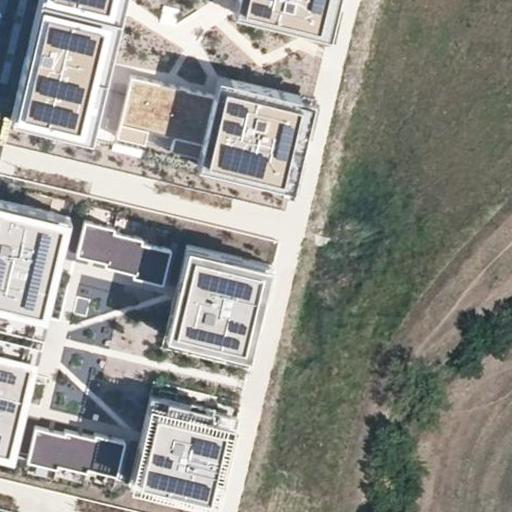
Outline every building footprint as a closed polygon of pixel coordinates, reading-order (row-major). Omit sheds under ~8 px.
[(102,89),(123,0),(40,0),(14,118),(114,143),(119,121),(126,94),(102,89)] [(250,0),(235,0),(233,12),(246,15),(250,0)] [(250,0),(246,15),(316,31),(320,14),(333,17),(337,0),(250,0)] [(320,14),(316,31),(329,34),(333,17),(320,14)] [(213,93),(131,73),(126,94),(119,121),(202,141),(201,146),(214,149),(210,167),(280,183),(284,165),(297,168),(309,115),(296,112),(300,94),(231,78),(227,96),(213,93)] [(227,96),(231,78),(218,75),(213,93),(227,96)] [(296,112),(309,115),(314,98),(300,94),(296,112)] [(214,149),(201,146),(196,163),(210,167),(214,149)] [(284,165),(280,183),(293,186),(297,168),(284,165)] [(68,215),(0,199),(0,452),(13,456),(23,414),(15,412),(29,352),(38,314),(52,253),(59,254),(68,215)] [(114,226),(85,219),(76,253),(105,260),(104,264),(133,271),(132,275),(162,282),(171,248),(142,241),(143,237),(114,230),(114,226)] [(186,244),(175,293),(182,295),(192,253),(259,269),(241,347),(166,329),(163,341),(250,362),(274,264),(186,244)] [(45,316),(59,254),(52,253),(38,314),(45,316)] [(182,295),(175,293),(166,329),(241,347),(259,269),(192,253),(182,295)] [(15,412),(23,414),(37,353),(29,352),(15,412)] [(152,386),(149,398),(224,416),(205,494),(138,478),(148,436),(141,435),(129,484),(216,504),(239,407),(152,386)] [(224,416),(149,398),(141,435),(148,436),(138,478),(205,494),(224,416)] [(117,473),(125,439),(95,432),(94,435),(65,429),(65,432),(36,425),(28,460),(57,467),(58,463),(87,470),(88,466),(117,473)]
